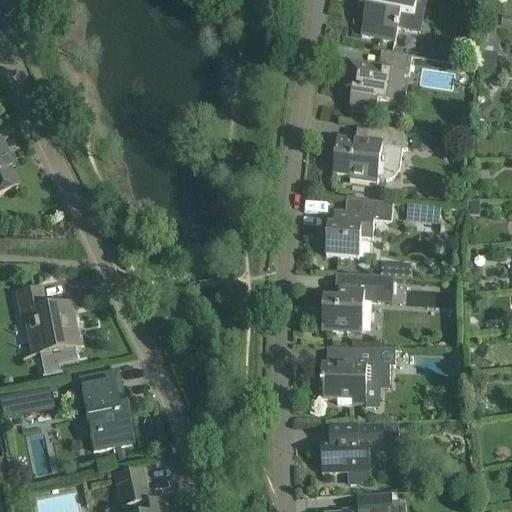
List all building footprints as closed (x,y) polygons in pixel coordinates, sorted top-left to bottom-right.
[(362,37),(395,43),(397,30),(421,35),(427,2),(419,0),(360,0),(357,20),(365,22),(362,37)] [(350,112),(369,116),(377,117),(379,103),(400,106),(401,103),(405,102),(407,93),(403,90),(405,76),(409,77),(412,58),(381,52),(379,69),(349,64),(346,81),(358,82),(357,90),(353,90),(350,112)] [(488,103),(478,112),(486,122),(497,112),(488,103)] [(405,132),(378,129),(358,126),(358,127),(375,130),(373,142),(365,141),(364,144),(338,141),(333,176),(350,179),(350,182),(378,185),(378,182),(386,183),(394,180),(399,173),(402,151),(408,151),(405,132)] [(413,139),(412,151),(429,152),(430,141),(413,139)] [(1,143),(0,143),(0,196),(17,189),(4,160),(8,159),(1,143)] [(373,241),(375,223),(392,225),(393,206),(354,203),(353,215),(341,214),(340,228),(328,227),(326,259),(360,261),(361,240),(373,241)] [(470,205),(470,218),(479,218),(479,205),(470,205)] [(381,267),(380,279),(382,280),(410,281),(412,268),(381,267)] [(322,333),(342,335),(363,336),(365,304),(381,305),(382,280),(380,279),(336,276),(336,278),(355,279),(355,293),(340,292),(339,302),(324,301),(322,333)] [(42,290),(22,294),(16,295),(29,359),(80,349),(80,348),(79,348),(73,319),(68,320),(65,306),(71,305),(71,303),(46,308),(42,290)] [(324,402),(337,402),(337,407),(366,408),(366,405),(372,406),(372,392),(390,393),(390,369),(395,369),(396,352),(354,351),(354,367),(322,366),(321,386),(324,386),(324,402)] [(118,372),(98,376),(79,380),(94,454),(133,446),(118,372)] [(54,391),(0,401),(0,412),(2,421),(57,409),(54,391)] [(323,475),(343,474),(350,474),(350,487),(371,487),(370,454),(400,453),(399,427),(358,428),(358,444),(322,445),(323,475)] [(148,503),(141,472),(113,478),(120,510),(134,507),(135,511),(163,511),(161,500),(148,503)] [(392,511),(392,495),(359,497),(359,511),(392,511)]
